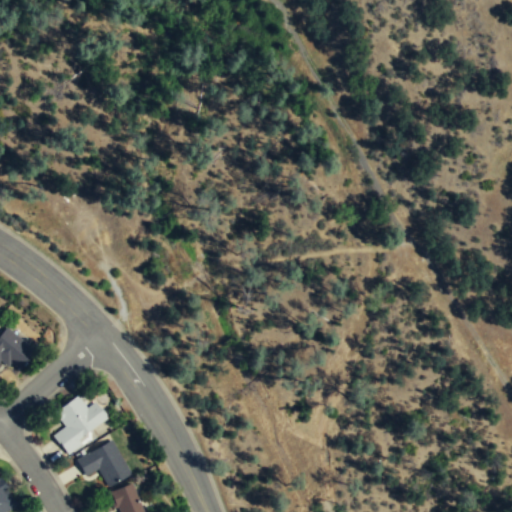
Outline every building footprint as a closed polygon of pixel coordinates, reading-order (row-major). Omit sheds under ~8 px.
[(0,359),(17,374),(35,353),(5,328),(0,333),(0,359)] [(107,421),(94,403),(85,410),(76,397),(53,413),(63,428),(51,437),(63,453),(107,421)] [(75,459),(84,478),(97,471),(105,487),(129,475),(111,440),(75,459)] [(0,511),(3,511),(17,503),(0,477),(0,511)] [(113,511),(141,511),(131,483),(106,493),(113,511)]
